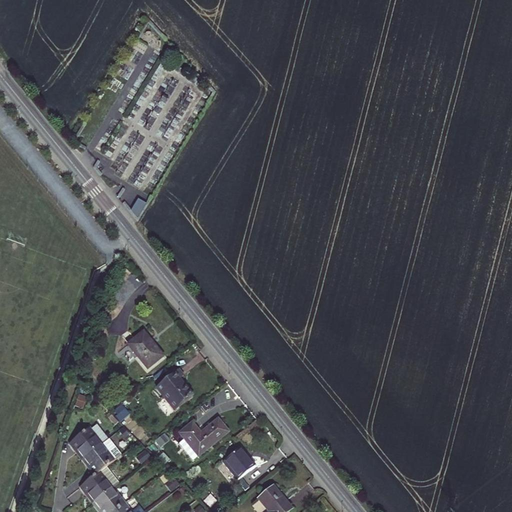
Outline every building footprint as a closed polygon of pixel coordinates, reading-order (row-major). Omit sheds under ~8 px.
[(137,200),(129,213),(138,219),(147,206),(137,200)] [(162,355),(142,331),(127,342),(147,367),(162,355)] [(182,377),(177,370),(157,386),(176,409),(193,396),(180,379),(182,377)] [(109,413),(114,423),(128,416),(123,406),(109,413)] [(191,424),(180,433),(198,456),(227,433),(216,421),(200,434),(191,424)] [(66,449),(78,464),(104,443),(106,442),(95,428),(87,435),(84,432),(66,449)] [(104,443),(78,464),(92,479),(102,470),(117,458),(104,443)] [(251,465),(237,447),(221,460),(234,478),(251,465)] [(92,479),(77,491),(90,507),(110,490),(115,486),(102,470),(92,479)] [(288,511),(289,511),(272,489),(259,499),(269,511),(288,511)] [(110,490),(90,507),(94,511),(115,511),(123,506),(110,490)]
